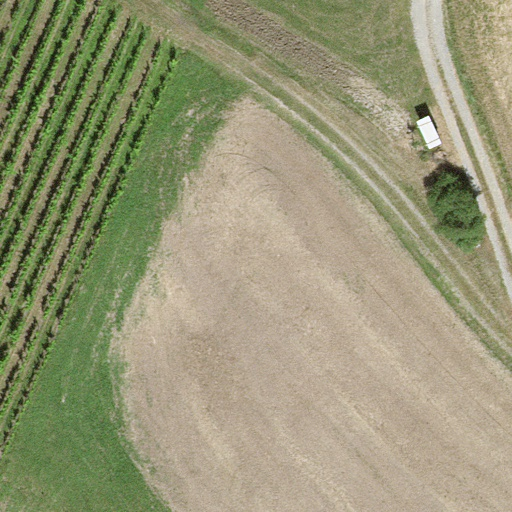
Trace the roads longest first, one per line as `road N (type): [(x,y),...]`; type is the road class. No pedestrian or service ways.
road 1 (track): [(511,345),(453,287),(365,170),(131,0)]
road 2 (track): [(511,285),(424,53),(416,0)]
